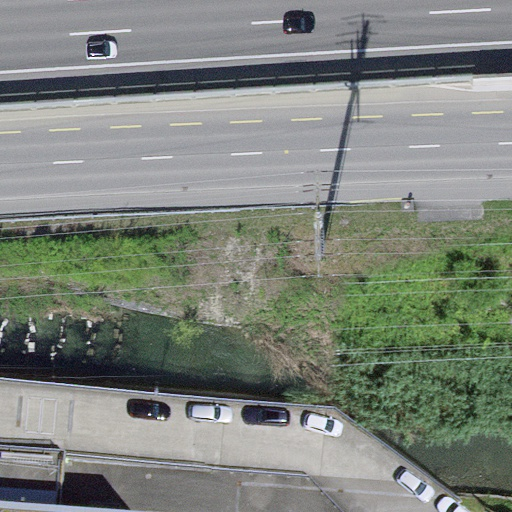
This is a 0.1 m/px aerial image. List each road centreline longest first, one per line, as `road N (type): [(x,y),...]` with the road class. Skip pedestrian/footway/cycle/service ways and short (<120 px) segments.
road 1 (tertiary): [(0,165),(511,142)]
road 2 (motorway): [(0,21),(356,0)]
